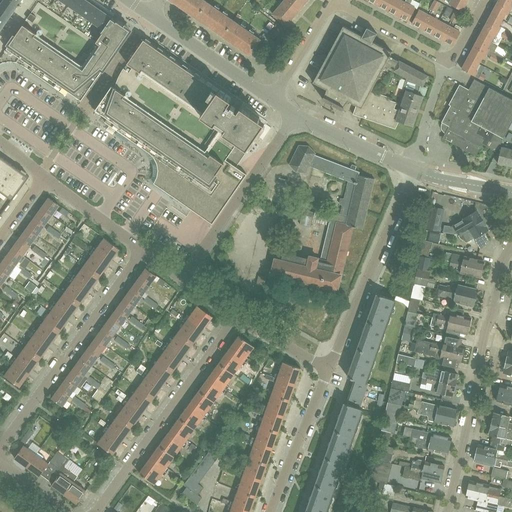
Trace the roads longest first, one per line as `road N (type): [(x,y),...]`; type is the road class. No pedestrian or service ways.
road 1 (residential): [(447,511),(499,266),(511,243)]
road 2 (residential): [(0,450),(144,249)]
road 3 (residential): [(95,511),(237,313)]
road 4 (unclassified): [(329,371),(413,171)]
road 5 (residential): [(296,114),(185,277)]
road 6 (unclassified): [(273,511),(329,371)]
road 7 (tertiary): [(272,99),(151,14)]
road 8 (residential): [(450,64),(333,0)]
road 9 (tertiary): [(413,171),(296,114)]
road 10 (residential): [(144,249),(45,177)]
